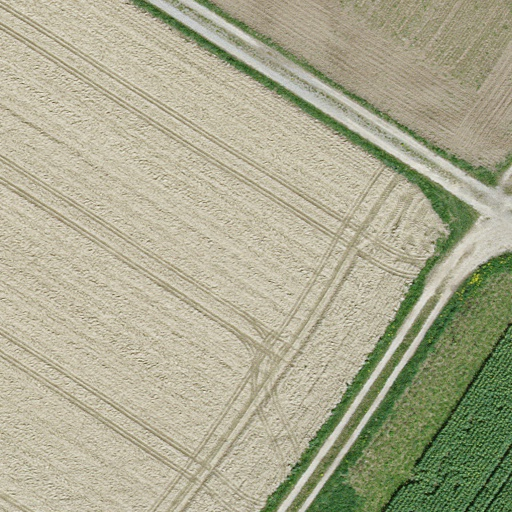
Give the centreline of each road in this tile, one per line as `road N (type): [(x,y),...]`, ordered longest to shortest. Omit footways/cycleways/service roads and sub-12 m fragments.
road 1 (track): [(511,227),(159,0)]
road 2 (track): [(290,511),(511,179)]
